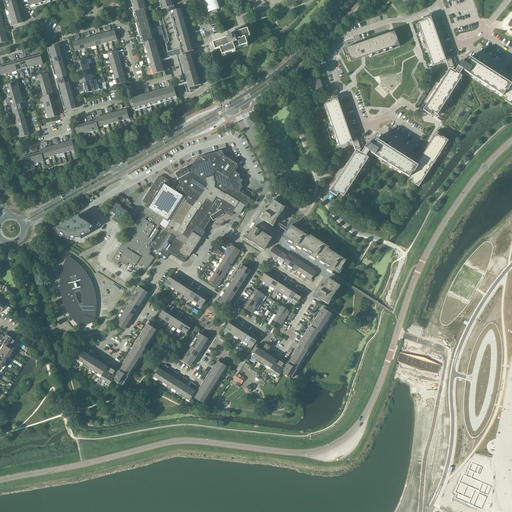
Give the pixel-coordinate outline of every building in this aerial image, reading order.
[(163,72),(162,67),(154,40),(153,41),(144,9),(145,9),(142,0),(132,0),(136,11),(135,11),(144,43),(145,43),(154,75),(163,72)] [(160,0),(162,7),(163,7),(163,9),(173,6),(170,0),(160,0)] [(204,0),(209,12),(211,11),(214,10),(217,9),(220,9),(216,0),(204,0)] [(16,2),(12,3),(7,5),(7,6),(6,7),(7,10),(18,7),(16,2)] [(168,10),(169,13),(170,12),(171,12),(183,54),(192,51),(180,9),(175,11),(175,8),(169,9),(168,10)] [(19,13),(10,15),(10,17),(9,17),(10,21),(11,20),(21,18),(19,13)] [(441,64),(441,62),(445,61),(431,18),(431,16),(430,17),(425,18),(424,19),(424,21),(418,23),(433,66),(441,64)] [(21,18),(11,20),(10,21),(11,24),(12,24),(13,26),(22,23),(21,18)] [(228,34),(229,38),(213,43),(215,51),(220,49),(223,56),(236,51),(235,49),(248,45),(245,38),(250,36),(248,29),(234,34),(234,36),(232,37),(231,33),(228,34)] [(117,40),(115,31),(109,32),(112,42),(117,40)] [(392,47),(396,46),(399,45),(396,35),(395,31),(391,33),(392,34),(388,36),(381,38),(375,40),(368,43),(365,44),(364,42),(356,45),(345,49),(346,52),(347,55),(346,56),(347,56),(349,63),(351,62),(361,58),(362,58),(363,58),(365,57),(367,56),(369,56),(372,55),(375,53),(379,52),(382,51),(385,50),(389,49),(392,47)] [(75,52),(80,50),(78,41),(72,43),(75,52)] [(49,54),(51,54),(56,52),(60,51),(58,46),(49,48),(50,50),(48,50),(49,54)] [(108,53),(109,59),(119,56),(117,51),(108,53)] [(181,57),(190,88),(189,88),(190,91),(195,90),(195,89),(194,87),(199,86),(190,54),(181,57)] [(43,64),(40,55),(35,56),(38,66),(43,64)] [(52,59),(52,60),(51,61),(52,64),(63,61),(61,56),(52,59)] [(511,105),(511,81),(510,84),(508,82),(507,84),(470,60),(466,58),(463,63),(461,62),(458,67),(465,71),(464,72),(465,72),(502,96),(503,96),(506,98),(505,101),(509,103),(511,105)] [(87,59),(78,62),(79,67),(89,64),(87,59)] [(55,69),(55,71),(54,71),(55,75),(66,72),(64,67),(55,69)] [(437,115),(440,111),(462,77),(455,72),(454,73),(450,71),(426,109),(425,109),(424,110),(425,110),(429,113),(431,114),(432,112),(437,115)] [(38,76),(40,82),(49,79),(47,73),(38,76)] [(306,87),(307,91),(308,91),(309,92),(309,94),(313,96),(314,95),(315,95),(317,94),(316,91),(317,90),(319,92),(321,92),(322,90),(322,85),(323,84),(322,82),(321,82),(316,76),(315,76),(311,78),(310,78),(308,79),(307,80),(305,83),(306,84),(306,86),(306,87)] [(58,80),(58,81),(57,82),(58,85),(69,82),(67,77),(58,80)] [(115,79),(117,85),(126,82),(125,77),(115,79)] [(8,84),(10,90),(19,87),(17,82),(8,84)] [(85,88),(87,93),(96,91),(94,85),(85,88)] [(61,90),(61,92),(60,92),(61,96),(72,93),(70,88),(61,90)] [(133,104),(134,107),(134,109),(177,97),(174,88),(132,99),(132,98),(132,97),(129,98),(129,99),(130,105),(131,104),(133,104)] [(64,101),(64,103),(63,103),(64,106),(74,103),(73,98),(64,101)] [(347,144),(352,142),(337,99),(338,99),(337,98),(336,98),(330,100),(331,103),(325,105),(340,148),(348,145),(347,144)] [(67,111),(76,109),(74,103),(64,106),(65,110),(66,110),(67,111)] [(121,111),(124,120),(129,119),(129,118),(129,116),(128,112),(127,109),(121,111)] [(57,116),(56,111),(46,114),(48,119),(57,116)] [(103,126),(101,117),(95,118),(96,121),(98,128),(103,126)] [(96,121),(91,122),(93,132),(99,130),(98,128),(96,121)] [(80,125),(75,127),(77,136),(83,135),(80,125)] [(19,132),(20,138),(30,135),(28,130),(19,132)] [(419,187),(448,141),(442,137),(441,137),(441,136),(437,134),(436,133),(436,135),(417,165),(414,164),(414,165),(377,142),(377,141),(377,142),(373,139),(370,144),(368,143),(364,149),(371,153),(410,178),(410,177),(413,180),(412,182),(419,187)] [(72,141),(67,142),(69,152),(75,150),(72,141)] [(48,158),(46,148),(40,150),(41,152),(43,159),(48,158)] [(187,201),(191,203),(173,231),(170,235),(159,252),(159,253),(167,257),(169,253),(184,263),(188,256),(189,257),(193,250),(194,250),(200,240),(201,238),(204,235),(205,232),(204,231),(205,229),(212,219),(215,217),(216,217),(216,218),(217,218),(218,218),(219,217),(220,216),(220,215),(220,214),(219,214),(223,212),(227,214),(230,216),(231,215),(231,216),(232,216),(234,211),(236,208),(239,210),(241,211),(242,212),(245,207),(246,208),(251,201),(250,200),(250,199),(249,198),(247,196),(244,195),(243,194),(240,192),(239,192),(242,187),(241,186),(242,185),(241,184),(243,181),(239,178),(240,177),(239,176),(239,175),(234,172),(235,171),(237,169),(238,167),(236,166),(237,165),(236,164),(237,164),(232,161),(229,159),(226,157),(224,156),(224,154),(223,151),(219,152),(215,153),(203,156),(197,158),(194,164),(189,171),(177,178),(179,180),(180,183),(177,189),(182,192),(189,196),(188,196),(186,200),(187,201)] [(344,197),(366,162),(368,158),(362,154),(361,155),(357,152),(332,190),(331,191),(332,192),(337,195),(339,193),(344,197)] [(39,163),(36,154),(31,155),(33,165),(39,163)] [(25,157),(20,158),(23,168),(28,166),(25,157)] [(174,173),(177,178),(189,171),(186,166),(174,173)] [(145,206),(146,207),(148,208),(163,184),(172,189),(175,184),(163,177),(162,176),(161,176),(160,176),(159,176),(159,177),(158,177),(158,178),(143,201),(146,204),(145,206)] [(186,198),(172,189),(163,184),(148,208),(167,221),(162,229),(164,231),(163,232),(162,233),(161,233),(160,234),(159,235),(151,247),(159,252),(170,235),(173,231),(191,203),(187,201),(186,200),(185,200),(187,198),(186,197),(186,198)] [(120,208),(128,213),(130,214),(134,208),(130,206),(131,203),(128,201),(127,199),(126,199),(126,200),(119,195),(114,202),(115,202),(110,211),(116,215),(120,208)] [(262,213),(264,214),(261,219),(264,221),(261,225),(269,230),(284,207),(273,200),(267,209),(265,208),(262,213)] [(120,247),(119,248),(111,261),(118,265),(120,262),(126,266),(128,263),(134,266),(134,267),(136,264),(141,267),(142,265),(147,268),(148,267),(154,258),(149,254),(151,251),(150,250),(151,247),(159,235),(160,234),(161,233),(162,233),(163,232),(164,231),(162,229),(167,221),(148,208),(146,207),(143,211),(142,211),(130,230),(131,230),(126,237),(120,247)] [(124,219),(128,213),(120,208),(116,215),(112,220),(119,224),(123,218),(124,219)] [(82,219),(82,220),(83,220),(81,222),(77,219),(78,219),(78,218),(77,218),(77,217),(76,217),(75,217),(74,217),(71,223),(69,222),(69,221),(66,223),(54,229),(54,230),(55,229),(58,235),(61,233),(64,235),(63,236),(69,240),(70,239),(72,240),(73,240),(74,239),(81,239),(81,238),(84,237),(85,237),(85,236),(85,235),(91,232),(89,229),(91,226),(92,227),(93,226),(82,219)] [(309,238),(300,232),(296,229),(291,226),(289,229),(280,223),(276,229),(294,241),(292,245),(297,248),(299,244),(303,247),(309,238)] [(246,238),(256,244),(265,250),(272,239),(263,233),(264,231),(259,228),(258,230),(253,227),(246,238)] [(329,248),(319,242),(310,236),(309,238),(303,247),(312,252),(311,255),(316,258),(317,256),(322,258),(327,249),(328,250),(329,248)] [(240,251),(232,246),(229,250),(237,256),(240,251)] [(273,258),(275,255),(278,250),(274,247),(271,252),(268,255),(273,258)] [(346,261),(337,255),(328,250),(327,249),(322,258),(331,264),(328,268),(333,271),(335,269),(339,272),(346,261)] [(234,260),(237,256),(229,250),(226,255),(234,260)] [(278,261),(283,253),(278,250),(275,255),(273,258),(278,261)] [(288,256),(287,256),(288,256),(283,253),(278,261),(282,264),(283,263),(285,261),(287,256),(288,256)] [(283,263),(288,265),(293,257),(289,254),(288,256),(287,256),(288,256),(287,256),(285,261),(283,263)] [(223,260),(231,265),(234,260),(226,255),(223,260)] [(74,319),(76,321),(78,323),(79,323),(80,324),(81,324),(82,325),(83,325),(84,325),(85,325),(86,325),(87,325),(88,325),(89,324),(90,324),(91,323),(92,322),(93,321),(93,320),(94,319),(94,318),(95,318),(95,316),(96,313),(96,311),(96,308),(96,306),(96,305),(96,303),(96,300),(96,299),(96,297),(95,295),(95,293),(94,290),(94,289),(93,286),(93,285),(92,283),(91,281),(90,279),(89,277),(88,275),(86,273),(85,271),(83,269),(81,267),(80,266),(78,264),(76,262),(74,261),(73,260),(71,259),(68,257),(67,259),(66,262),(65,264),(64,266),(63,269),(63,271),(62,273),(62,275),(62,278),(62,279),(61,282),(61,284),(61,287),(62,290),(62,292),(62,295),(63,298),(64,301),(65,303),(65,305),(66,307),(67,309),(69,311),(70,313),(71,315),(72,317),(73,318),(74,319)] [(293,268),(295,265),(298,260),(293,257),(288,265),(293,268)] [(229,269),(231,265),(223,260),(220,264),(229,269)] [(297,271),(299,268),(301,265),(302,263),(298,260),(295,265),(293,268),(297,271)] [(301,265),(299,268),(297,271),(302,274),(306,268),(307,266),(302,263),(301,265)] [(226,274),(229,269),(220,264),(217,269),(226,274)] [(238,269),(244,273),(247,275),(250,271),(242,265),(241,267),(240,266),(238,269)] [(307,266),(306,268),(302,274),(306,277),(308,274),(312,269),(307,266)] [(223,278),(226,274),(217,269),(215,273),(223,278)] [(247,275),(244,273),(238,269),(236,273),(237,273),(236,275),(241,278),(244,280),(247,275)] [(312,269),(308,274),(306,277),(311,280),(316,272),(312,269)] [(266,272),(260,280),(265,283),(270,275),(266,272)] [(337,279),(338,277),(339,277),(331,272),(327,278),(328,279),(323,288),(321,286),(317,291),(320,293),(317,297),(327,304),(339,286),(335,283),(337,279)] [(212,278),(220,283),(223,278),(215,273),(212,278)] [(165,283),(170,286),(175,278),(170,275),(165,283)] [(244,280),(241,278),(236,275),(235,276),(234,275),(232,278),(242,284),(244,280)] [(265,283),(270,286),(275,278),(270,275),(265,283)] [(175,278),(170,286),(174,289),(180,281),(175,278)] [(212,278),(209,283),(217,288),(220,283),(212,278)] [(230,284),(235,287),(239,289),(242,284),(232,278),(230,282),(231,282),(230,284)] [(270,286),(274,289),(279,281),(275,278),(270,286)] [(179,292),(184,284),(180,281),(174,289),(179,292)] [(273,291),(278,294),(279,292),(284,284),(279,281),(274,289),(273,291)] [(183,295),(189,287),(184,284),(179,292),(183,295)] [(226,288),(236,293),(236,294),(239,289),(235,287),(230,284),(230,285),(228,284),(226,288)] [(289,287),(284,284),(279,292),(283,295),(289,287)] [(137,292),(142,295),(145,297),(148,293),(140,287),(139,289),(138,288),(135,291),(137,292)] [(188,298),(193,290),(189,287),(183,295),(188,298)] [(283,295),(288,298),(293,289),(289,287),(283,295)] [(224,291),(225,291),(225,293),(233,298),(236,294),(236,293),(226,288),(224,291)] [(293,289),(288,298),(287,300),(291,303),(292,301),(298,292),(293,289)] [(193,290),(188,298),(193,301),(198,293),(193,290)] [(261,300),(264,295),(256,290),(253,295),(261,300)] [(145,297),(142,295),(137,292),(135,291),(133,295),(135,295),(134,297),(142,302),(145,297)] [(292,301),(297,304),(302,295),(298,292),(292,301)] [(197,304),(202,296),(198,293),(193,301),(197,304)] [(223,293),(221,297),(230,303),(233,298),(225,293),(224,294),(223,293)] [(250,299),(258,304),(261,300),(253,295),(250,299)] [(197,304),(202,307),(207,299),(202,296),(197,304)] [(134,297),(133,298),(132,297),(130,300),(139,306),(142,302),(134,297)] [(230,303),(221,297),(218,300),(220,301),(219,302),(227,307),(230,303)] [(247,304),(255,309),(258,304),(250,299),(247,304)] [(136,311),(139,307),(139,306),(130,300),(128,304),(129,304),(128,306),(136,311)] [(247,304),(244,308),(252,314),(255,309),(247,304)] [(300,346),(294,355),(284,370),(274,364),(276,360),(258,349),(259,347),(256,345),(253,351),(255,353),(252,357),(271,369),(269,371),(279,377),(281,373),(289,378),(295,369),(296,369),(308,351),(307,350),(319,332),(320,333),(331,314),(327,311),(329,309),(323,305),(321,308),(323,309),(312,327),(311,327),(308,331),(299,345),(300,346)] [(128,306),(127,307),(126,306),(124,310),(130,313),(133,316),(136,311),(128,306)] [(282,306),(279,311),(287,316),(290,312),(282,306)] [(164,309),(159,317),(163,320),(169,312),(164,309)] [(133,316),(130,313),(124,310),(122,313),(123,314),(122,315),(130,320),(133,316)] [(276,316),(284,321),(287,316),(279,311),(276,316)] [(163,320),(168,323),(173,315),(169,312),(163,320)] [(118,319),(119,319),(127,325),(130,320),(122,315),(121,316),(120,315),(118,319)] [(168,323),(173,326),(178,318),(173,315),(168,323)] [(273,320),(281,325),(284,321),(276,316),(273,320)] [(173,326),(177,329),(182,321),(178,318),(173,326)] [(116,322),(117,323),(116,324),(124,329),(127,325),(119,319),(118,319),(116,322)] [(273,320),(270,325),(278,330),(281,325),(273,320)] [(108,368),(85,353),(80,350),(81,349),(79,347),(75,353),(77,354),(75,358),(102,376),(101,379),(110,385),(113,380),(121,385),(127,376),(128,377),(128,375),(147,346),(146,346),(156,330),(152,328),(154,325),(148,321),(146,324),(148,325),(136,343),(137,344),(120,370),(115,378),(105,371),(108,368)] [(177,329),(182,332),(187,323),(182,321),(177,329)] [(228,334),(230,333),(235,324),(230,321),(224,331),(228,334)] [(187,323),(182,332),(186,335),(192,327),(187,323)] [(235,324),(230,333),(234,336),(239,327),(235,324)] [(239,338),(244,330),(239,327),(234,336),(239,338)] [(244,330),(239,338),(243,341),(249,333),(244,330)] [(248,344),(253,336),(249,333),(243,341),(248,344)] [(0,334),(0,337),(13,346),(16,341),(6,335),(4,337),(2,336),(0,334)] [(196,338),(202,342),(205,344),(208,339),(200,334),(199,335),(198,335),(196,338)] [(253,336),(248,344),(253,347),(258,339),(253,336)] [(0,337),(0,340),(1,341),(0,343),(3,346),(10,350),(13,346),(0,337)] [(205,344),(202,342),(196,338),(194,341),(195,342),(194,343),(202,348),(205,344)] [(194,343),(193,344),(192,344),(190,347),(199,353),(202,348),(194,343)] [(14,355),(15,353),(10,350),(3,346),(0,350),(11,357),(13,354),(14,355)] [(188,350),(189,351),(188,352),(196,358),(199,353),(190,347),(188,350)] [(0,350),(0,355),(10,362),(11,361),(9,360),(11,357),(0,350)] [(184,356),(190,360),(193,362),(196,358),(188,352),(187,354),(186,353),(184,356)] [(7,362),(9,364),(10,362),(0,355),(0,361),(5,365),(7,362)] [(182,359),(183,360),(182,362),(190,367),(193,362),(190,360),(184,356),(182,359)] [(226,367),(224,365),(218,361),(198,393),(159,369),(160,367),(157,365),(154,371),(156,373),(154,377),(190,400),(192,397),(203,403),(226,367)] [(235,381),(233,383),(239,387),(245,378),(237,374),(233,380),(235,381)] [(471,463),(468,470),(477,474),(480,467),(471,463)] [(462,474),(454,493),(471,500),(474,492),(476,492),(476,490),(479,491),(483,483),(462,474)]
